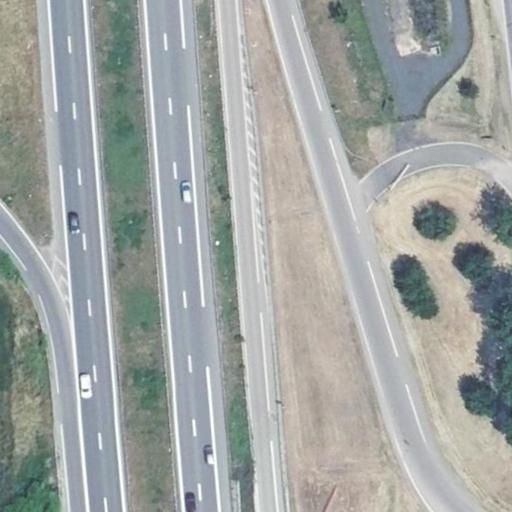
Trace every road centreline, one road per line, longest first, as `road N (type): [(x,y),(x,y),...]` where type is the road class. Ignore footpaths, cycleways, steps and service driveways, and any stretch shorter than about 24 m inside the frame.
road 1 (motorway): [(211,511),(159,0)]
road 2 (motorway): [(271,511),(228,0)]
road 3 (motorway): [(65,0),(95,444)]
road 4 (secondary): [(446,511),(414,464),(339,217)]
road 5 (motorway): [(0,221),(52,309),(95,444)]
road 6 (motorway): [(339,217),(277,0)]
road 7 (secondary): [(339,217),(382,176),(414,161),(466,156),(511,182)]
